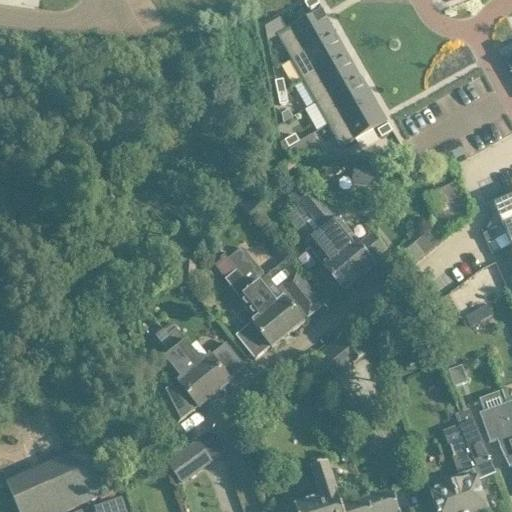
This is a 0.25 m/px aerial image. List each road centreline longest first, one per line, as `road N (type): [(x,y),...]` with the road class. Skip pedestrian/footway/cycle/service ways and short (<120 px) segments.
road 1 (residential): [(255,511),(219,406),(372,283)]
road 2 (residential): [(0,12),(74,21),(115,0)]
